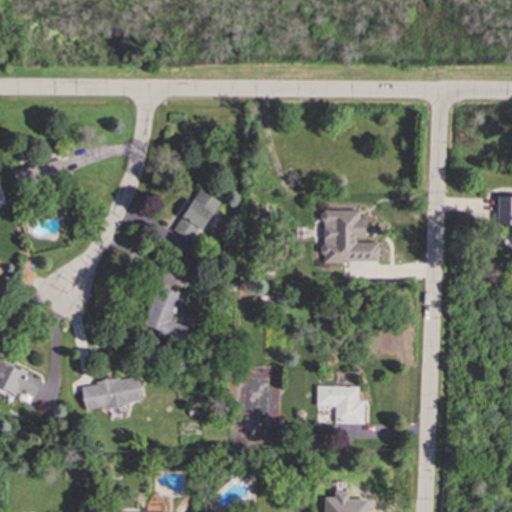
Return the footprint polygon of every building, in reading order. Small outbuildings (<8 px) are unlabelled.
[(171,230),(191,242),(217,201),(198,188),(171,230)] [(496,224),(511,225),(511,240),(511,196),(496,196),(496,224)] [(377,261),(377,242),(355,242),(355,237),(363,237),(362,218),(358,218),(358,210),(320,210),(321,262),(377,261)] [(180,293),(155,285),(141,329),(181,341),(185,327),(170,322),(180,293)] [(0,388),(14,394),(16,390),(33,397),(41,376),(0,359),(0,388)] [(79,383),(82,410),(106,407),(107,417),(129,415),(127,402),(141,400),(139,377),(79,383)] [(362,423),(363,400),(357,400),(357,386),(315,385),(314,406),(333,406),(333,423),(362,423)] [(157,491),(179,495),(182,476),(161,471),(157,491)] [(367,511),(367,500),(344,500),(344,493),(332,493),(332,498),(323,498),(323,511),(367,511)]
